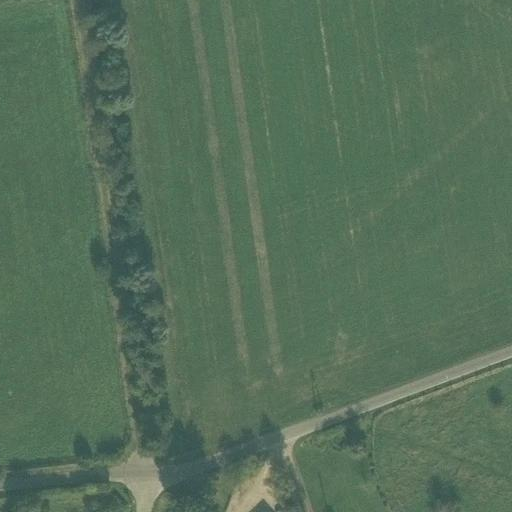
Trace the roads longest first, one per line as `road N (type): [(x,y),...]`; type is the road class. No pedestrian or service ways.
road 1 (track): [(76,0),(142,474)]
road 2 (unclassified): [(142,474),(184,466),(511,347)]
road 3 (unclassified): [(0,486),(142,474)]
